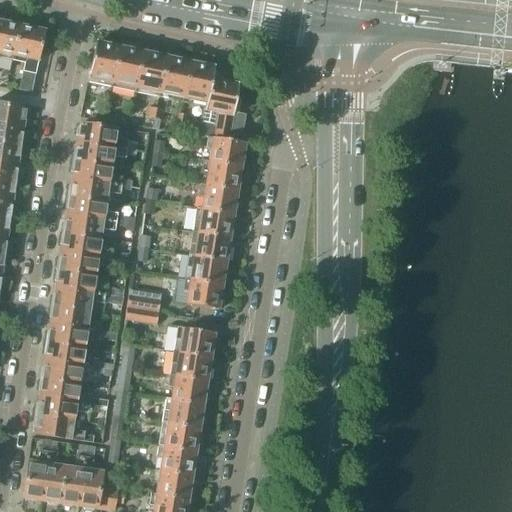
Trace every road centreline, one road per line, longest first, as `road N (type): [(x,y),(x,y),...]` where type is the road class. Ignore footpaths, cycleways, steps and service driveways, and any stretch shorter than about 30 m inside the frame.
road 1 (residential): [(0,506),(76,0)]
road 2 (residential): [(336,162),(289,164),(235,511)]
road 3 (secondary): [(318,511),(341,338),(336,162)]
road 4 (secondary): [(511,35),(343,16)]
road 5 (secondary): [(336,162),(343,16)]
